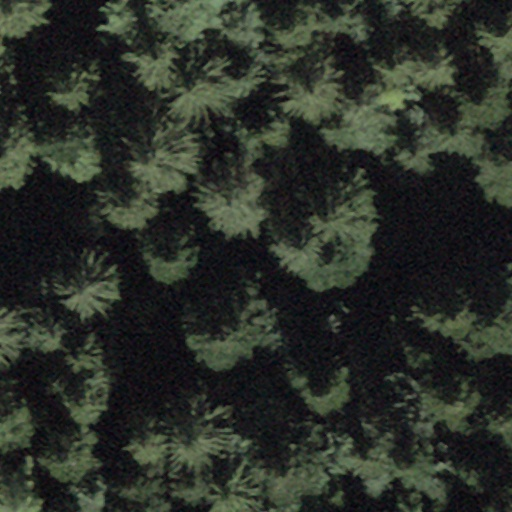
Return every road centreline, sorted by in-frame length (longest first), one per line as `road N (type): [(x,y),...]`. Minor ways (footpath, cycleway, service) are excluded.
road 1 (track): [(0,12),(511,233)]
road 2 (track): [(222,511),(55,386),(17,362),(0,361)]
